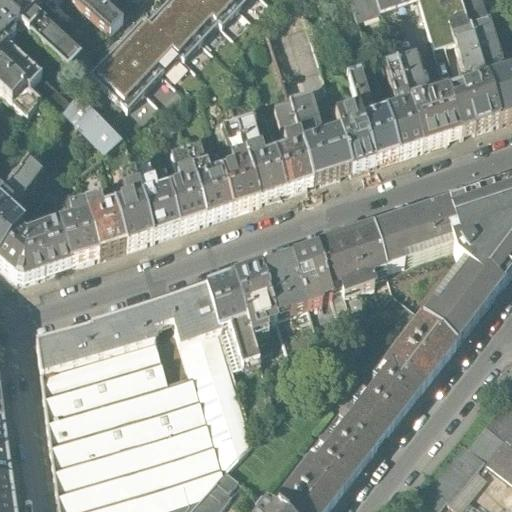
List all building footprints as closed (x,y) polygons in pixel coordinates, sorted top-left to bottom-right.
[(0,0),(0,17),(18,34),(67,79),(79,65),(41,29),(39,30),(30,22),(42,10),(31,0),(0,0)] [(31,0),(42,10),(50,0),(59,0),(109,43),(121,30),(95,8),(86,0),(31,0)] [(86,0),(95,8),(103,0),(86,0)] [(217,31),(184,0),(174,0),(162,14),(200,49),(217,31)] [(221,0),(184,0),(217,31),(220,34),(238,15),(221,0)] [(221,0),(238,15),(252,0),(221,0)] [(374,0),(366,0),(349,5),(371,75),(383,71),(395,68),(380,18),(374,0)] [(374,0),(380,18),(417,5),(415,0),(374,0)] [(453,50),(472,44),(468,33),(458,0),(415,0),(417,5),(433,55),(453,50)] [(458,0),(468,33),(486,28),(477,0),(458,0)] [(349,5),(325,12),(347,81),(359,78),(361,84),(372,81),(371,75),(349,5)] [(325,12),(302,20),(306,32),(320,75),(327,98),(341,93),(340,90),(349,87),(347,81),(325,12)] [(162,14),(145,31),(178,62),(183,67),(200,49),(162,14)] [(0,75),(29,102),(41,89),(10,61),(0,59),(0,53),(1,52),(3,54),(6,54),(13,46),(9,43),(18,34),(0,17),(0,75)] [(263,32),(281,87),(301,81),(320,75),(306,32),(287,38),(283,26),(263,32)] [(178,62),(145,31),(141,28),(124,46),(161,81),(178,62)] [(500,71),(486,28),(468,33),(472,44),(499,129),(508,126),(511,124),(511,78),(496,83),(495,78),(500,76),(498,71),(500,71)] [(467,93),(447,99),(460,141),(493,131),(499,129),(472,44),(453,50),(467,93)] [(161,81),(124,46),(107,64),(144,99),(161,81)] [(414,62),(395,68),(422,152),(429,151),(460,141),(447,99),(428,105),(414,62)] [(126,118),(144,99),(107,64),(89,83),(126,118)] [(395,68),(383,71),(396,114),(384,118),(397,161),(416,155),(422,152),(395,68)] [(0,103),(26,127),(39,111),(29,102),(0,75),(0,103)] [(349,87),(358,115),(374,168),(397,161),(384,118),(372,122),(361,84),(359,78),(347,81),(349,87)] [(281,87),(289,112),(309,106),(301,81),(281,87)] [(70,115),(41,89),(29,102),(39,111),(59,129),(65,123),(70,115)] [(289,112),(312,187),(317,186),(351,175),(339,138),(319,144),(317,137),(318,136),(309,106),(289,112)] [(104,159),(119,146),(77,107),(65,123),(104,159)] [(286,156),(274,159),(286,196),(306,190),(312,187),(289,112),(273,117),(286,156)] [(335,122),(339,138),(351,175),(368,170),(374,168),(358,115),(335,122)] [(235,129),(259,204),(264,203),(286,196),(274,159),(263,163),(251,124),(235,129)] [(217,164),(221,176),(233,213),(254,206),(259,204),(235,129),(235,127),(221,132),(229,160),(217,164)] [(200,150),(185,155),(206,221),(212,219),(233,213),(221,176),(209,179),(200,150)] [(180,190),(168,193),(179,230),(200,223),(206,221),(185,155),(170,159),(180,190)] [(3,200),(0,203),(0,255),(19,232),(23,227),(7,215),(11,210),(18,209),(41,181),(27,170),(3,200)] [(148,171),(133,176),(152,238),(156,237),(179,230),(168,193),(156,197),(148,171)] [(114,209),(114,210),(126,246),(132,245),(147,240),(152,238),(133,176),(118,180),(126,205),(114,209)] [(511,188),(427,215),(371,232),(384,274),(453,252),(455,261),(464,267),(421,320),(456,347),(499,293),(511,276),(511,188)] [(23,227),(32,235),(59,227),(53,209),(49,196),(23,227)] [(53,209),(59,227),(71,264),(95,256),(100,255),(85,209),(74,213),(70,198),(53,209)] [(99,204),(85,209),(100,255),(105,253),(121,248),(126,246),(114,210),(102,214),(99,204)] [(28,236),(26,239),(19,232),(0,255),(0,265),(19,281),(40,274),(71,264),(59,227),(32,235),(28,236)] [(335,244),(316,250),(329,291),(341,287),(349,313),(365,308),(360,293),(374,288),(371,278),(384,274),(371,232),(335,244)] [(291,257),(308,308),(319,304),(318,302),(331,298),(329,291),(316,250),(308,252),(291,257)] [(267,265),(261,267),(276,315),(289,311),(290,313),(308,308),(291,257),(267,265)] [(255,269),(234,275),(250,329),(267,323),(266,320),(277,317),(276,315),(261,267),(255,269)] [(223,279),(206,284),(220,325),(232,322),(244,360),(259,355),(250,329),(234,275),(223,279)] [(185,511),(227,468),(256,438),(220,325),(206,284),(159,299),(36,338),(54,474),(59,511),(185,511)] [(273,505),(281,511),(324,511),(382,439),(456,347),(421,320),(421,319),(404,341),(383,366),(388,370),(374,387),(352,416),(336,435),(315,461),(310,458),(290,483),(273,505)] [(511,410),(502,413),(415,511),(442,511),(482,467),(511,489),(511,410)] [(1,414),(0,413),(0,471),(9,471),(4,436),(1,414)] [(227,468),(185,511),(216,511),(229,496),(227,493),(239,479),(227,468)] [(9,471),(0,471),(0,511),(14,511),(13,499),(9,471)] [(267,501),(258,511),(281,511),(273,505),(267,501)]
